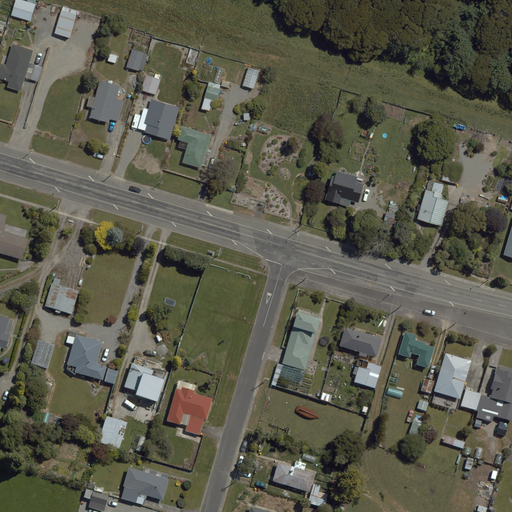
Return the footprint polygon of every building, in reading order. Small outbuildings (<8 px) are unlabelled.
[(36,4),(20,0),(16,0),(11,16),(31,21),(36,4)] [(77,14),(61,10),(54,33),(69,38),(77,14)] [(33,50),(12,43),(5,65),(1,64),(0,66),(0,79),(9,82),(7,87),(21,91),(33,50)] [(144,53),(132,49),(126,67),(139,71),(144,53)] [(259,71),(248,67),(243,86),(254,89),(259,71)] [(160,79),(146,75),(141,90),(156,95),(160,79)] [(120,86),(99,80),(95,97),(89,96),(86,106),(92,108),(90,117),(109,122),(110,119),(118,121),(123,101),(117,99),(120,86)] [(220,85),(209,82),(202,109),(213,112),(220,85)] [(170,140),(180,107),(151,99),(148,109),(144,108),(138,128),(145,131),(144,132),(170,140)] [(212,135),(182,126),(178,139),(188,143),(182,163),(202,169),(212,135)] [(445,167),(442,180),(456,183),(459,170),(445,167)] [(357,177),(337,172),(336,177),(332,176),(325,200),(349,207),(351,201),(358,203),(364,184),(356,181),(357,177)] [(431,191),(425,190),(417,219),(442,226),(449,201),(441,199),(445,184),(434,181),(431,191)] [(7,216),(0,213),(0,253),(21,260),(28,239),(2,231),(7,216)] [(61,279),(54,277),(45,306),(72,314),(79,291),(59,285),(61,279)] [(320,318),(297,312),(282,363),(305,370),(320,318)] [(0,352),(1,348),(6,349),(10,335),(5,333),(10,319),(0,315),(0,352)] [(382,338),(346,327),(340,346),(376,357),(382,338)] [(417,335),(405,332),(399,354),(410,357),(412,353),(419,355),(417,364),(428,368),(434,347),(425,344),(426,343),(415,340),(417,335)] [(103,342),(76,334),(68,364),(76,367),(75,372),(103,380),(107,367),(97,364),(103,342)] [(55,344),(39,339),(31,363),(47,368),(55,344)] [(434,391),(460,399),(472,360),(445,353),(434,391)] [(125,387),(137,391),(135,395),(157,402),(165,379),(152,375),(153,370),(132,363),(125,387)] [(381,366),(368,363),(367,369),(359,366),(354,382),(375,388),(381,366)] [(497,365),(491,389),(492,390),(490,397),(482,395),(476,418),(492,423),(494,416),(511,421),(511,373),(511,370),(497,365)] [(434,381),(424,378),(421,391),(431,393),(434,381)] [(181,390),(177,389),(167,421),(180,425),(184,413),(190,415),(186,431),(199,435),(204,419),(206,419),(212,399),(194,393),(194,391),(182,387),(181,390)] [(475,410),(479,393),(466,389),(461,406),(475,410)] [(332,395),(323,392),(321,400),(330,402),(332,395)] [(127,423),(107,416),(99,442),(119,448),(127,423)] [(507,427),(495,423),(491,435),(504,439),(507,427)] [(146,437),(140,435),(135,450),(141,452),(146,437)] [(464,442),(445,436),(443,442),(462,448),(464,442)] [(315,473),(278,462),(273,481),(309,492),(315,473)] [(163,500),(170,479),(129,467),(123,486),(139,491),(138,493),(163,500)] [(144,505),(146,496),(137,493),(138,491),(125,487),(121,498),(144,505)] [(90,499),(93,491),(86,489),(84,497),(90,499)] [(108,496),(93,491),(90,499),(90,501),(106,506),(108,496)] [(104,511),(106,506),(90,501),(88,507),(104,511)]
